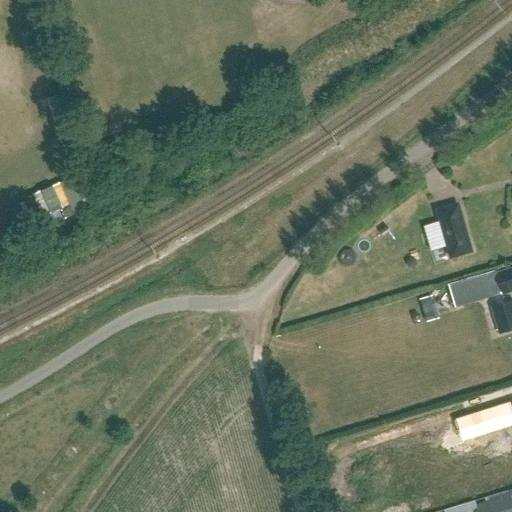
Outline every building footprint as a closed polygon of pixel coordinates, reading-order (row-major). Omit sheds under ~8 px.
[(438,211),(451,257),(471,251),(458,205),(438,211)] [(504,295),(511,292),(511,268),(498,272),(504,295)] [(452,283),(459,306),(502,293),(495,270),(452,283)] [(421,299),(427,321),(438,318),(432,296),(421,299)] [(511,330),(511,300),(493,306),(501,334),(511,330)] [(511,402),(469,416),(475,436),(511,424),(511,402)] [(511,511),(511,492),(478,505),(480,511),(511,511)]
